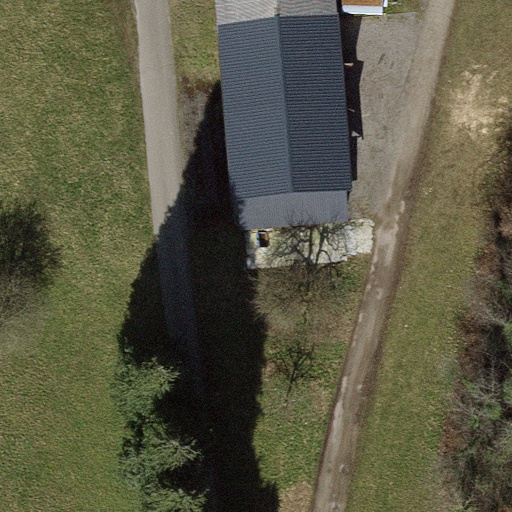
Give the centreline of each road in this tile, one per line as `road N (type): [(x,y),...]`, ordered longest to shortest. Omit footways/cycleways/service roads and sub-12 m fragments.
road 1 (track): [(325,511),(445,0)]
road 2 (residential): [(157,0),(171,210),(207,511)]
